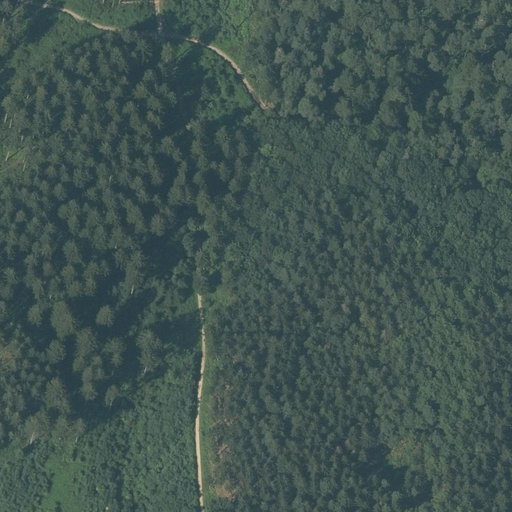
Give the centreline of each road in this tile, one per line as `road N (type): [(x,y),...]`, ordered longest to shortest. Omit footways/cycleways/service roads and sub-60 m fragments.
road 1 (track): [(201,511),(197,189),(159,32)]
road 2 (unknown): [(511,170),(423,143),(322,144),(291,134),(261,110),(222,54),(159,32)]
road 3 (unknown): [(159,32),(98,23),(34,0)]
